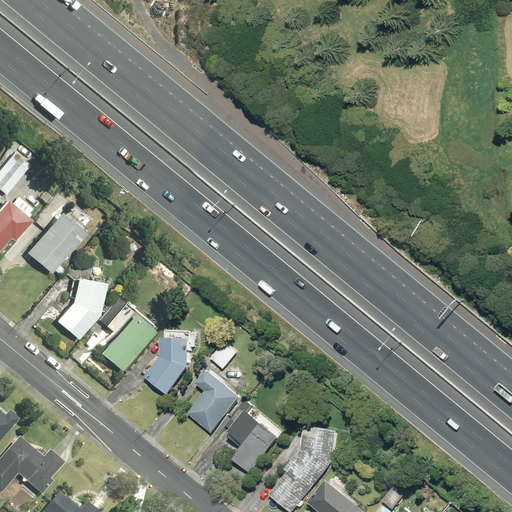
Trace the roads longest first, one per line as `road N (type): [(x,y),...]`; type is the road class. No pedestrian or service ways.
road 1 (motorway): [(511,479),(0,57)]
road 2 (motorway): [(20,0),(511,401)]
road 3 (residential): [(0,339),(207,511)]
road 4 (track): [(239,178),(187,69),(138,0)]
